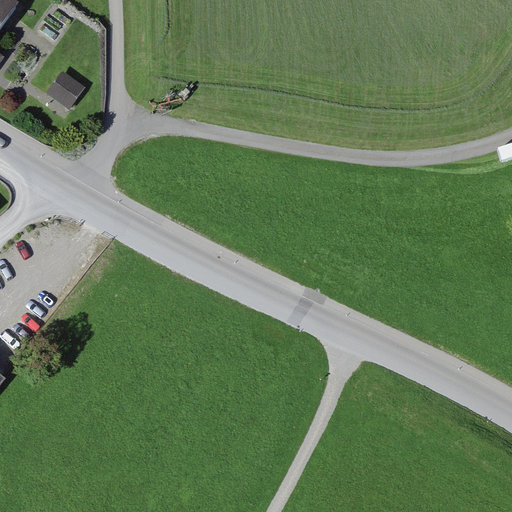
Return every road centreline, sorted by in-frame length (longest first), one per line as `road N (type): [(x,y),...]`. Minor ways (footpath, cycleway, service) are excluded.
road 1 (tertiary): [(511,417),(203,264),(0,143)]
road 2 (track): [(0,241),(78,193),(118,128),(115,0)]
